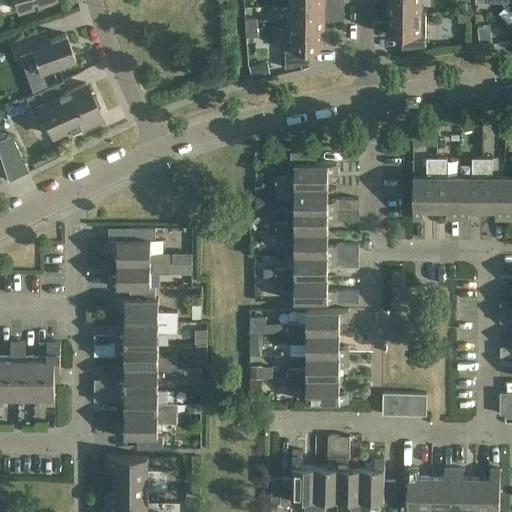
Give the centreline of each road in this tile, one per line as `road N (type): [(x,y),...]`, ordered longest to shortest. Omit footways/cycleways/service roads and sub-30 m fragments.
road 1 (residential): [(282,424),(488,433),(487,254),(365,252),(356,94)]
road 2 (residential): [(0,440),(77,431),(64,194)]
road 3 (unclassified): [(149,151),(260,113),(356,94)]
road 4 (residential): [(149,151),(82,0)]
road 5 (unclassified): [(356,94),(511,80)]
